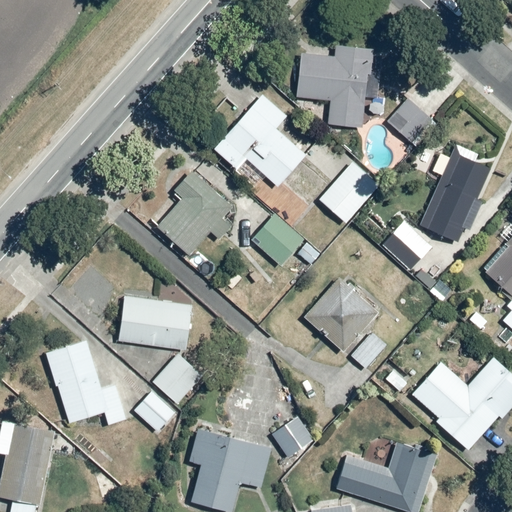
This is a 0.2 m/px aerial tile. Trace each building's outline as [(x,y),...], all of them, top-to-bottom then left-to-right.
[(370,103),(375,46),(332,42),(331,54),(300,51),(295,96),(328,99),(325,122),(359,126),(361,102),(370,103)] [(257,90),(210,147),(236,169),(245,158),(277,185),(306,151),(278,127),(288,115),(257,90)] [(404,96),(384,121),(418,148),(438,122),(404,96)] [(489,164),(446,147),(415,223),(456,239),(460,228),(468,231),(480,198),(476,196),(489,164)] [(352,159),(318,200),(346,224),(380,183),(352,159)] [(168,197),(149,220),(192,254),(210,232),(219,239),(231,224),(222,217),(234,203),(188,165),(165,194),(168,197)] [(271,211),(248,239),(279,264),(302,237),(271,211)] [(404,218),(381,240),(409,268),(432,245),(404,218)] [(505,243),(481,270),(509,294),(502,302),(507,307),(499,317),(511,328),(511,224),(509,221),(496,236),(505,243)] [(337,274),(301,313),(342,350),(378,310),(337,274)] [(481,328),(501,304),(466,275),(446,299),(481,328)] [(120,293),(115,341),(188,348),(193,301),(120,293)] [(388,345),(367,329),(348,354),(370,370),(388,345)] [(86,338),(43,350),(65,422),(101,411),(105,423),(124,417),(114,384),(101,388),(86,338)] [(440,359),(412,392),(437,414),(432,420),(467,450),(490,424),(499,432),(511,417),(511,369),(488,348),(463,378),(440,359)] [(174,349),(149,380),(176,403),(201,372),(174,349)] [(150,389),(133,409),(158,431),(176,411),(150,389)] [(295,414),(270,433),(287,455),(312,437),(295,414)] [(0,452),(0,453),(0,456),(0,495),(10,497),(8,511),(36,511),(48,422),(0,415),(0,452)] [(271,445),(194,425),(185,460),(197,463),(188,498),(230,509),(238,479),(261,485),(271,445)] [(346,452),(335,487),(410,511),(418,511),(438,453),(395,438),(386,466),(346,452)] [(142,454),(127,454),(127,471),(142,471),(142,454)] [(358,511),(358,503),(310,507),(310,511),(358,511)]
